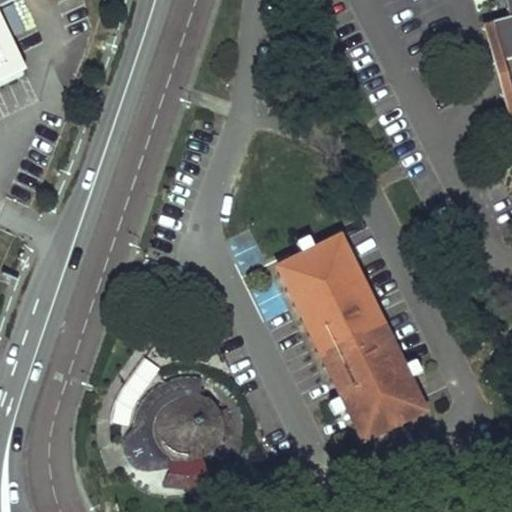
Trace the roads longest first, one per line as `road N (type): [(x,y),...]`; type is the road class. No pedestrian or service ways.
road 1 (tertiary): [(68,258),(155,0)]
road 2 (tertiary): [(20,511),(17,442),(68,258)]
road 3 (tertiary): [(68,258),(0,412)]
